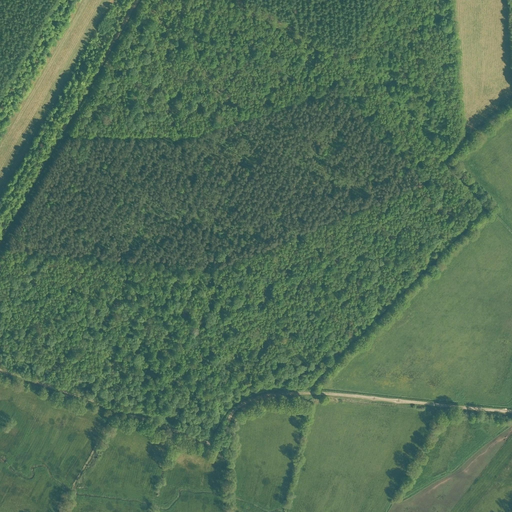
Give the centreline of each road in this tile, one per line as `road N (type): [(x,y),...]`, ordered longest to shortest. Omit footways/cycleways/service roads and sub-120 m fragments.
road 1 (track): [(242,393),(306,383),(483,205),(348,60)]
road 2 (track): [(116,408),(209,443),(224,438),(229,414),(242,403),(279,393),(511,411)]
road 3 (track): [(348,60),(239,0)]
road 4 (track): [(0,368),(116,408)]
